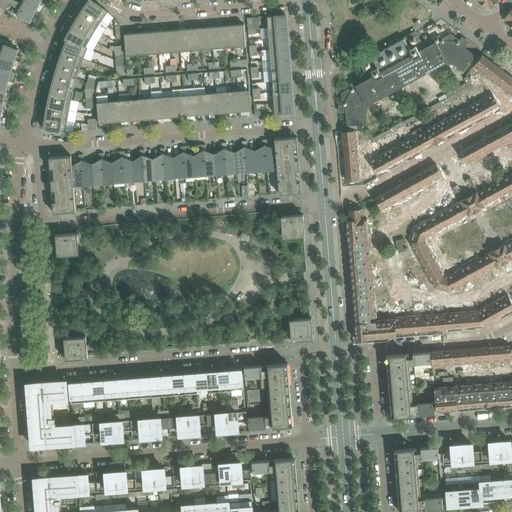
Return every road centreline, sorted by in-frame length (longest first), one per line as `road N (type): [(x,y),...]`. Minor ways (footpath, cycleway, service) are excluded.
road 1 (residential): [(323,200),(50,224),(40,209),(35,145)]
road 2 (residential): [(17,462),(306,439)]
road 3 (residential): [(12,373),(299,350)]
road 4 (residential): [(35,145),(317,123)]
road 5 (residential): [(12,373),(21,143)]
road 6 (residential): [(302,0),(142,14),(111,0)]
road 7 (residential): [(21,143),(39,64),(70,0)]
road 8 (tertiary): [(336,349),(323,200)]
road 9 (residential): [(379,433),(511,422)]
road 10 (unknown): [(471,201),(445,153),(511,114)]
